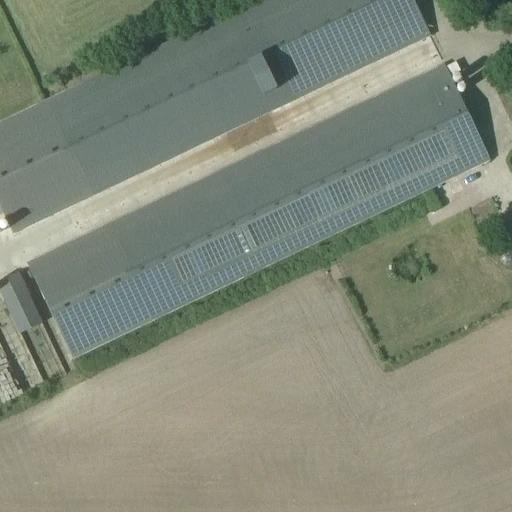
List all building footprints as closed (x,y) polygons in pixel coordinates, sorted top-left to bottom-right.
[(257,0),(0,122),(0,217),(3,216),(13,237),(90,200),(430,38),(412,0),(257,0)] [(444,65),(26,264),(72,361),(490,162),(444,65)] [(0,350),(0,352),(21,343),(0,292),(0,350)] [(44,367),(55,363),(32,306),(15,313),(34,359),(40,357),(44,367)] [(30,394),(0,408),(0,424),(36,407),(30,394)]
